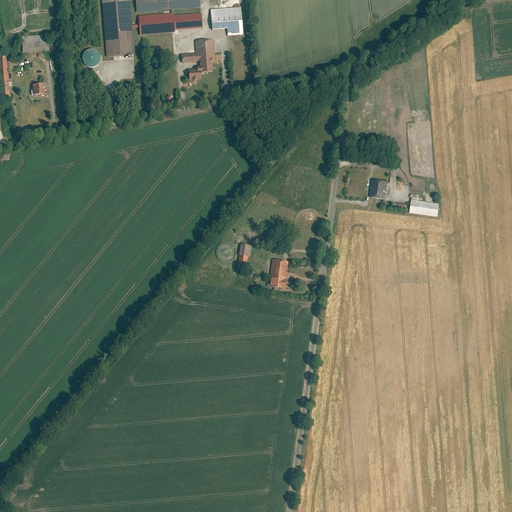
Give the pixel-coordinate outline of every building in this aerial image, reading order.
[(130,0),(101,0),(107,57),(135,55),(130,0)] [(200,0),(135,0),(137,13),(201,8),(200,0)] [(241,7),(211,10),(213,30),(227,29),(228,36),(244,35),(241,7)] [(202,13),(174,16),(175,31),(203,28),(202,13)] [(174,14),(139,17),(140,36),(175,33),(175,31),(174,16),(174,14)] [(49,52),(48,35),(22,37),(23,53),(49,52)] [(171,57),(169,35),(149,36),(151,51),(158,50),(158,58),(171,57)] [(214,41),(195,42),(196,54),(182,55),(183,63),(200,62),(200,67),(198,67),(198,70),(189,70),(190,81),(202,80),(201,73),(214,72),(213,59),(215,59),(214,41)] [(84,53),(83,56),(82,59),(83,62),(85,65),(87,67),(90,68),(93,68),(96,67),(98,65),(100,62),(101,59),(101,57),(99,54),(98,52),(95,50),(92,49),(89,50),(86,51),(84,53)] [(10,99),(7,55),(0,55),(0,85),(1,100),(10,99)] [(46,95),(45,84),(33,85),(34,96),(46,95)] [(374,181),(372,198),(387,200),(389,183),(374,181)] [(413,197),(410,214),(438,218),(440,205),(418,201),(419,195),(412,194),(411,197),(413,197)] [(228,261),(231,260),(234,258),(235,256),(236,253),(235,250),(234,247),(232,245),(229,244),(227,243),(224,244),(221,245),(219,247),(218,250),(218,253),(218,256),(220,258),(222,260),(225,261),(228,261)] [(241,244),(238,269),(248,270),(249,256),(251,257),(253,245),(241,244)] [(271,280),(270,286),(286,289),(290,262),(273,259),(270,280),(271,280)]
